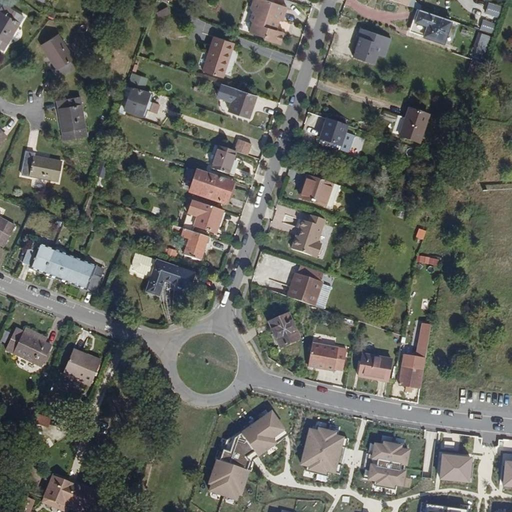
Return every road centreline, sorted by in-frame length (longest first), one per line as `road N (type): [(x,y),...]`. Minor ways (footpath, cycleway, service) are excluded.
road 1 (residential): [(331,0),(221,324)]
road 2 (residential): [(247,376),(364,411),(511,435)]
road 3 (residential): [(165,348),(0,282)]
road 4 (residential): [(165,348),(167,384),(196,406),(233,398),(247,376)]
